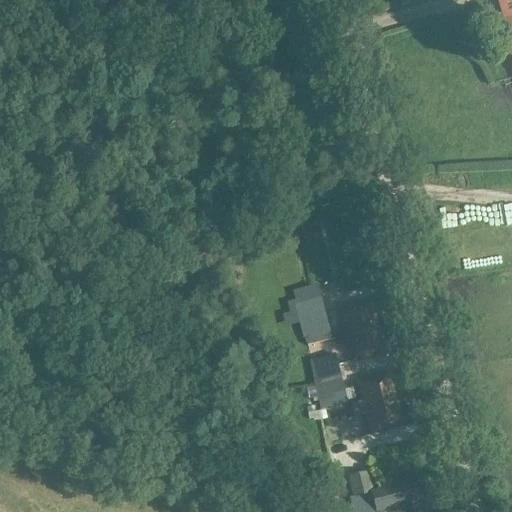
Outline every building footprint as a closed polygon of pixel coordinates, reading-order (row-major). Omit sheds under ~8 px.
[(511,0),(495,0),(511,57),(511,0)] [(444,242),(465,239),(462,221),(442,224),(444,242)] [(344,338),(376,330),(369,301),(337,309),(344,338)] [(305,318),(311,339),(329,334),(324,312),(305,318)] [(383,356),(376,330),(344,338),(351,364),(383,356)] [(313,360),(308,362),(310,372),(318,410),(345,404),(335,356),(313,360)] [(363,411),(396,402),(389,372),(355,381),(363,411)] [(403,427),(396,402),(363,411),(370,435),(403,427)] [(375,511),(370,493),(366,472),(347,476),(351,498),(348,498),(351,511),(375,511)] [(417,481),(370,493),(375,511),(379,511),(410,504),(422,501),(417,481)]
